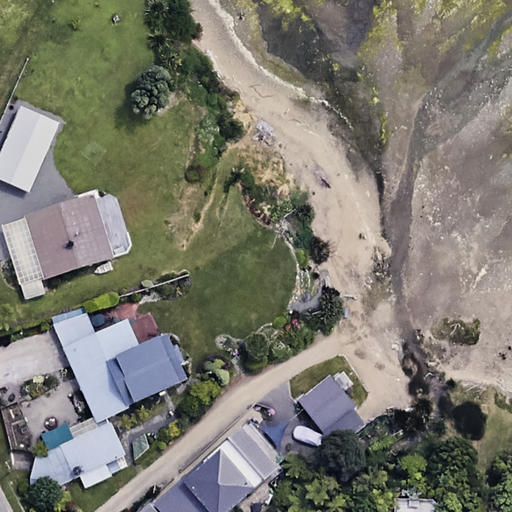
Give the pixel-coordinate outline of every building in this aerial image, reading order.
[(56,121),(16,105),(0,142),(0,178),(28,190),(56,121)] [(114,258),(95,195),(1,223),(20,286),(114,258)] [(97,422),(191,379),(185,367),(190,364),(182,345),(168,351),(163,339),(140,349),(127,321),(94,336),(83,312),(53,326),(97,422)] [(364,424),(331,375),(296,399),(329,448),(364,424)] [(44,434),(52,451),(31,461),(47,493),(126,454),(110,422),(76,439),(68,422),(44,434)] [(227,511),(284,467),(250,425),(142,511),(227,511)] [(442,511),(443,501),(391,499),(390,511),(442,511)]
